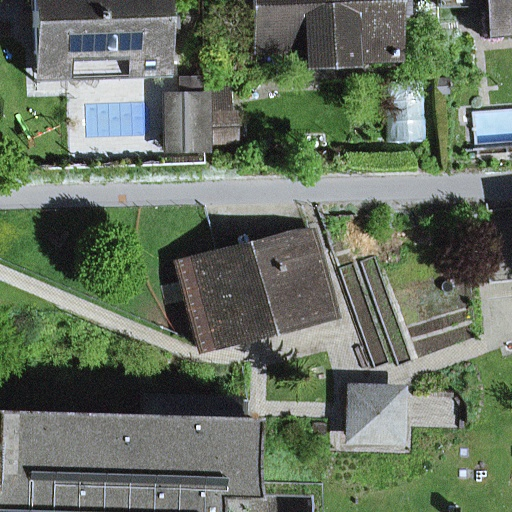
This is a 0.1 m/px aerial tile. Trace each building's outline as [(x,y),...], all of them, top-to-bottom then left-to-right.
[(31,0),(34,77),(165,73),(163,31),(162,1),(175,0),(179,0),(31,0)] [(163,31),(176,31),(175,0),(162,1),(163,31)] [(304,47),(304,63),(392,60),(389,0),(250,0),(252,49),(304,47)] [(500,0),(504,35),(511,34),(511,0),(436,0),(438,10),(466,6),(465,0),(500,0)] [(484,37),(504,35),(500,0),(465,0),(466,6),(480,4),(484,37)] [(165,98),(165,149),(204,149),(204,98),(165,98)] [(197,349),(331,314),(310,232),(216,256),(218,263),(177,274),(197,349)] [(342,445),(402,447),(404,386),(344,384),(342,445)] [(0,511),(212,511),(213,508),(249,509),(250,492),(250,488),(251,459),(252,419),(0,412),(0,511)] [(511,511),(511,467),(474,466),(475,439),(421,438),(420,464),(251,459),(250,488),(367,492),(366,511),(511,511)] [(359,511),(360,495),(250,492),(249,509),(213,508),(212,511),(359,511)]
